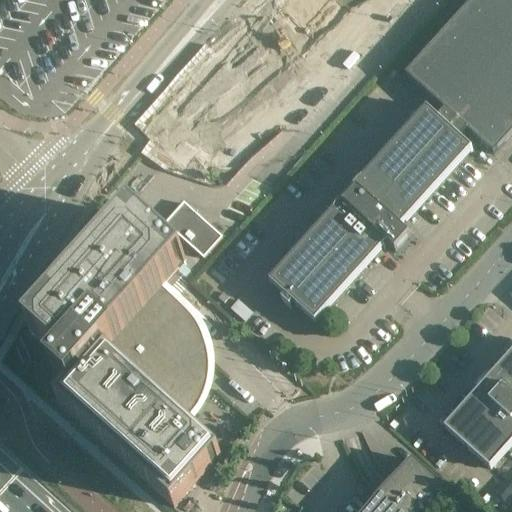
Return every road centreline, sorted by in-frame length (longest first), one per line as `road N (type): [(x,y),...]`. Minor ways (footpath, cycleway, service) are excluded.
road 1 (unclassified): [(244,511),(266,453),(284,433),(374,397),(511,247)]
road 2 (tertiary): [(56,195),(223,0)]
